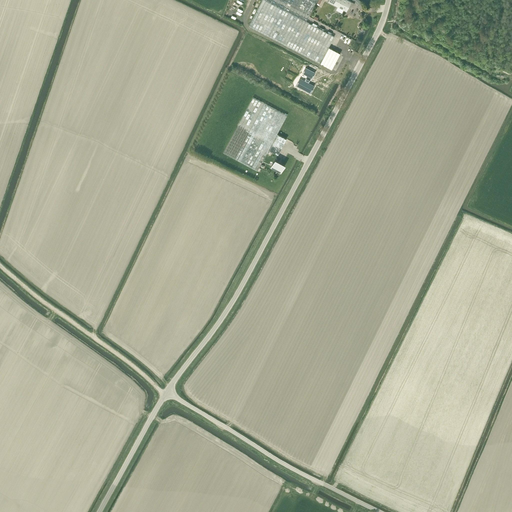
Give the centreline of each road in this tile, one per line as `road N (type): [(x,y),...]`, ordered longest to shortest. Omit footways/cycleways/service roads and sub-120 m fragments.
road 1 (tertiary): [(165,392),(232,301),(388,0)]
road 2 (unclassified): [(165,392),(378,511)]
road 3 (track): [(165,392),(0,264)]
road 4 (tertiary): [(99,511),(165,392)]
